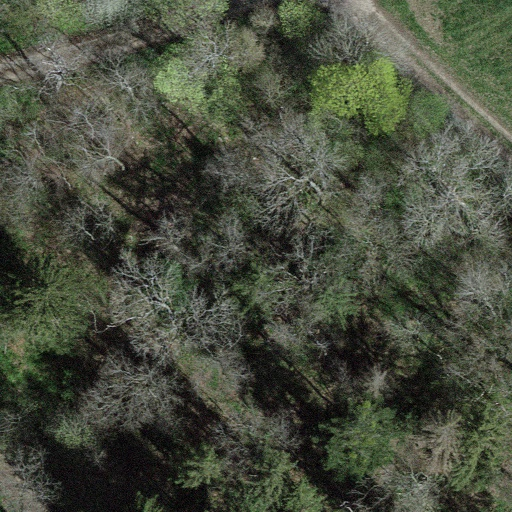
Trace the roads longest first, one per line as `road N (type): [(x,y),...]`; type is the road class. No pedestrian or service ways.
road 1 (track): [(0,74),(149,40),(262,0)]
road 2 (track): [(316,0),(511,160)]
